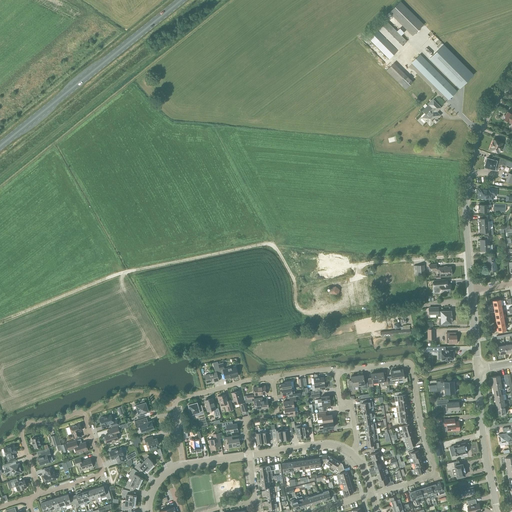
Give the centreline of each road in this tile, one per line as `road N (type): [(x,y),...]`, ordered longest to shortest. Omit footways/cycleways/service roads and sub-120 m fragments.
road 1 (residential): [(371,493),(434,473),(411,366),(335,370)]
road 2 (primary): [(0,145),(181,0)]
road 3 (residential): [(470,290),(471,149),(511,77)]
road 4 (residential): [(39,494),(19,432),(25,423),(80,412),(102,473)]
road 5 (residential): [(272,377),(178,399),(182,464)]
